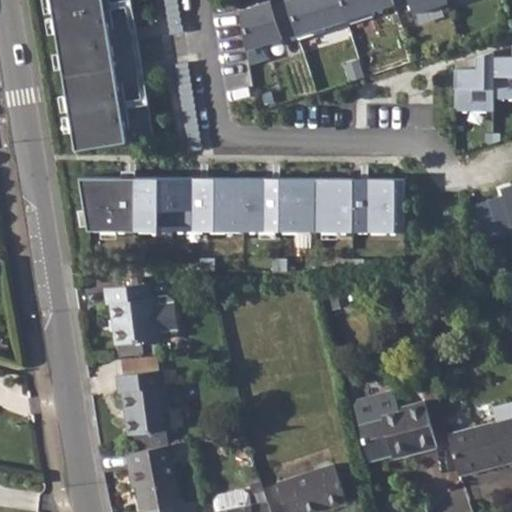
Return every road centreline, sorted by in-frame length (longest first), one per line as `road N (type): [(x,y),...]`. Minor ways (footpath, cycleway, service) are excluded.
road 1 (residential): [(0,0),(89,511)]
road 2 (residential): [(429,142),(251,144),(230,137),(218,120),(202,0)]
